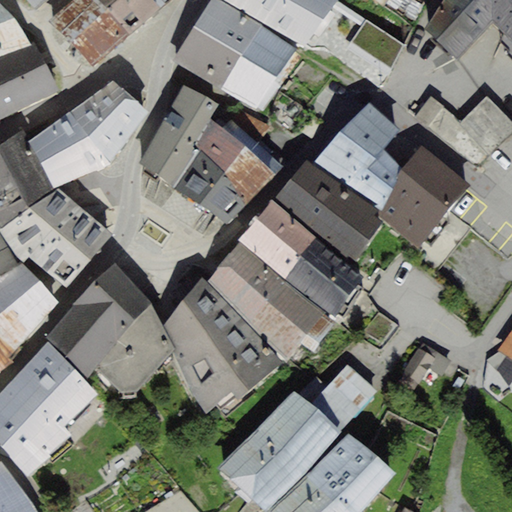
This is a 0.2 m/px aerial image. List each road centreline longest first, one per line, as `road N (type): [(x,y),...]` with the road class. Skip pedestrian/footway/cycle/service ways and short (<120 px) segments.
road 1 (residential): [(511,209),(363,89),(208,245),(182,254),(105,251)]
road 2 (residential): [(153,52),(151,96),(122,150),(123,226),(105,251)]
road 3 (residential): [(0,133),(108,64),(153,52)]
road 4 (residential): [(105,251),(0,379)]
